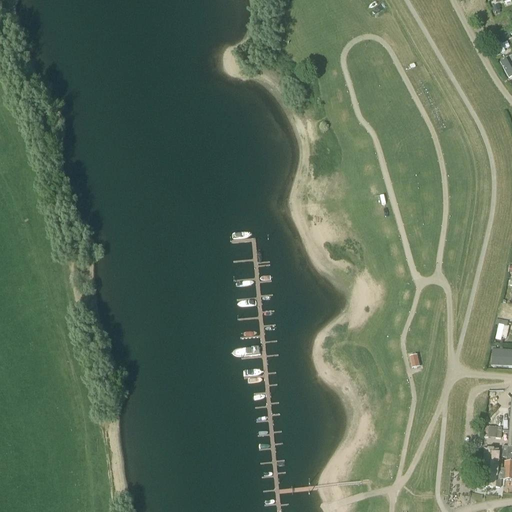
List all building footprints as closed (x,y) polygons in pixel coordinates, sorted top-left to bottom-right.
[(499,36),(502,43),(510,39),(507,32),(499,36)] [(400,304),(408,305),(409,296),(401,295),(400,304)] [(501,324),(497,340),(504,341),(507,325),(501,324)] [(398,358),(404,354),(394,341),(388,346),(398,358)] [(511,350),(495,350),(494,366),(511,366),(511,350)] [(511,399),(508,449),(503,449),(502,453),(479,451),(477,486),(500,488),(500,480),(511,480),(511,399)] [(383,476),(392,474),(390,463),(380,465),(383,476)]
